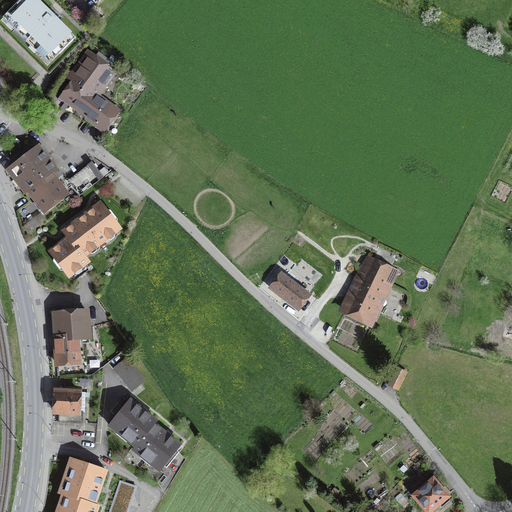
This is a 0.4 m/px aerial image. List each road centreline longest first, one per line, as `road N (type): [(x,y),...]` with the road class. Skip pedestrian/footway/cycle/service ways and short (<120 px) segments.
road 1 (residential): [(0,113),(86,148),(133,180),(264,305),(389,407),(480,511)]
road 2 (secondary): [(0,221),(32,351),(25,511)]
road 3 (unknown): [(114,379),(100,435),(34,429)]
